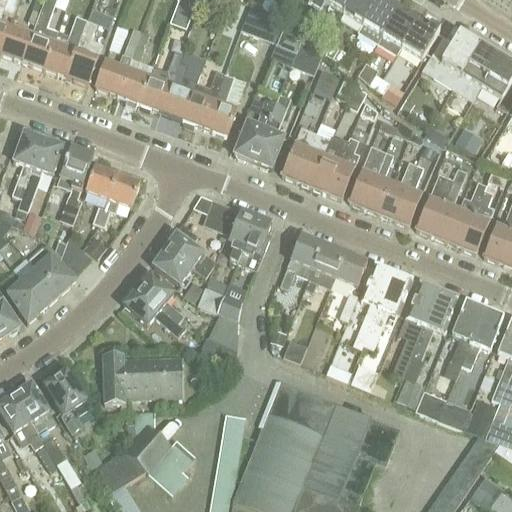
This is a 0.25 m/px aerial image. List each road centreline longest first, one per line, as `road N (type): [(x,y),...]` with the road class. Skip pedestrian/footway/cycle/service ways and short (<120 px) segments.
road 1 (residential): [(511,300),(182,170)]
road 2 (residential): [(182,170),(164,213),(102,294),(44,353),(0,383)]
road 3 (residential): [(182,170),(0,105)]
